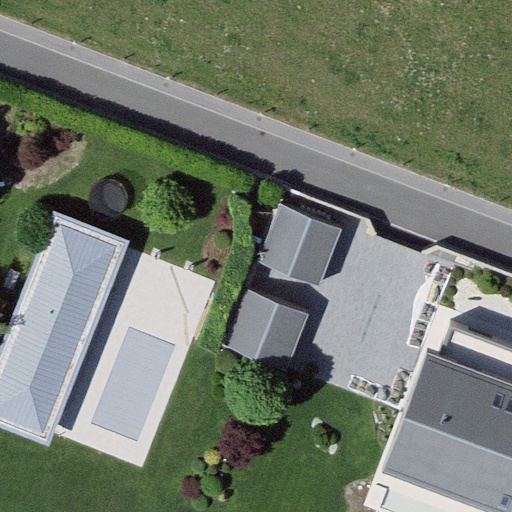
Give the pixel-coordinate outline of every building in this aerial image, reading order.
[(264,252),(324,272),(345,214),(285,193),(264,252)] [(131,234),(52,204),(0,339),(0,422),(51,442),(131,234)] [(316,299),(323,276),(263,257),(255,280),(316,299)] [(296,352),(307,298),(246,285),(234,339),(296,352)] [(511,370),(425,338),(380,457),(511,507),(511,370)]
